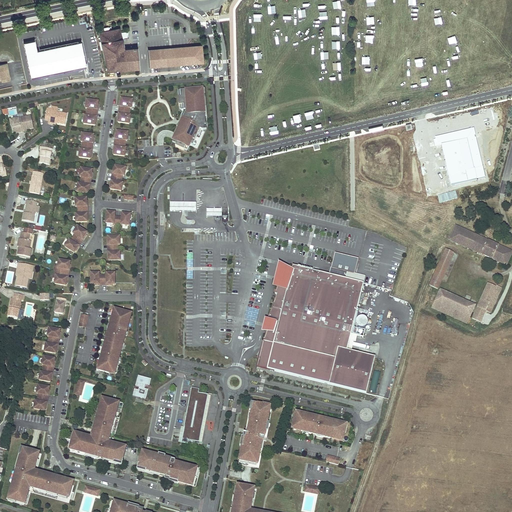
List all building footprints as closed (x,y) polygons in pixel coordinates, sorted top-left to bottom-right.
[(133,49),(124,50),(120,30),(101,33),(110,70),(141,69),(140,53),(138,53),(137,49),(133,49)] [(86,65),(80,40),(37,50),(35,40),(24,42),(30,76),(86,65)] [(149,51),(151,67),(203,63),(202,47),(192,48),(149,51)] [(9,77),(6,64),(0,64),(0,79),(2,79),(9,77)] [(203,90),(180,91),(181,98),(178,98),(179,106),(180,106),(184,106),(184,111),(186,111),(187,114),(185,114),(182,121),(184,122),(181,128),(179,127),(178,128),(173,140),(174,140),(178,142),(177,145),(176,147),(184,151),(184,150),(186,147),(189,148),(190,144),(192,140),(195,141),(198,134),(200,130),(201,130),(203,126),(206,126),(205,118),(204,108),(203,99),(204,99),(203,90)] [(131,108),(132,100),(121,99),(120,107),(121,107),(121,111),(129,112),(130,108),(131,108)] [(97,110),(98,102),(87,100),(86,108),(87,109),(87,112),(95,113),(95,110),(97,110)] [(65,125),(67,114),(57,112),(58,108),(52,107),(51,109),(47,108),(45,120),(49,121),(48,122),(54,123),(65,125)] [(129,124),(130,116),(129,116),(129,112),(121,111),(120,115),(119,115),(118,122),(129,124)] [(184,111),(183,111),(183,112),(177,127),(178,128),(179,127),(181,128),(184,122),(182,121),(185,114),(187,114),(186,111),(184,111)] [(95,125),(96,118),(94,117),(95,113),(87,112),(86,116),(85,116),(83,124),(95,125)] [(22,132),(19,118),(18,115),(13,117),(14,120),(10,121),(12,132),(16,132),(18,131),(18,133),(22,132)] [(34,128),(31,116),(19,118),(22,132),(25,132),(25,130),(27,130),(34,128)] [(474,129),(435,138),(437,146),(441,145),(451,187),(486,178),(474,129)] [(127,141),(128,133),(117,131),(116,139),(117,140),(116,143),(125,145),(125,141),(127,141)] [(92,143),(93,136),(82,134),(81,142),(83,142),(82,146),(90,147),(91,143),(92,143)] [(124,156),(126,149),(124,148),(125,145),(116,143),(116,147),(114,147),(113,155),(124,156)] [(90,159),(91,151),(90,151),(90,147),(82,146),(82,150),(80,150),(79,157),(90,159)] [(51,158),(53,149),(40,147),(40,151),(42,151),(41,157),(40,163),(50,165),(51,158)] [(125,176),(126,168),(115,166),(113,174),(115,174),(114,178),(122,180),(123,176),(125,176)] [(91,179),(92,171),(81,169),(79,176),(81,177),(80,180),(89,182),(89,178),(91,179)] [(39,194),(43,173),(34,172),(30,192),(39,194)] [(122,191),(123,183),(122,183),(122,180),(114,178),(113,182),(112,181),(110,189),(122,191)] [(88,194),(89,186),(88,186),(89,182),(80,180),(80,184),(78,184),(77,192),(88,194)] [(87,207),(87,199),(75,199),(75,207),(77,207),(77,210),(85,210),(85,207),(87,207)] [(33,222),(35,212),(37,206),(37,203),(27,201),(26,205),(27,205),(25,213),(24,213),(23,220),(33,222)] [(196,212),(196,203),(170,203),(170,212),(196,212)] [(87,222),(87,214),(86,214),(85,210),(77,210),(77,215),(75,215),(76,223),(87,222)] [(117,225),(118,217),(115,217),(115,213),(107,212),(106,223),(114,224),(114,225),(117,225)] [(129,226),(130,215),(123,214),(122,217),(118,217),(117,225),(121,226),(121,225),(129,226)] [(83,240),(87,233),(77,227),(73,234),(74,234),(72,237),(79,242),(81,239),(83,240)] [(511,252),(456,227),(450,240),(506,265),(511,252)] [(28,244),(29,241),(30,234),(32,235),(33,230),(25,228),(24,233),(21,232),(20,239),(19,239),(18,247),(19,247),(18,255),(30,257),(32,249),(30,249),(30,244),(28,244)] [(74,253),(78,246),(77,245),(79,242),(72,237),(70,241),(69,240),(65,247),(74,253)] [(110,249),(118,249),(118,245),(120,245),(120,237),(108,237),(109,245),(110,245),(110,249)] [(120,261),(120,253),(119,253),(118,249),(110,249),(110,253),(109,253),(109,261),(120,261)] [(446,249),(429,286),(437,289),(454,253),(446,249)] [(335,253),(331,268),(348,272),(348,273),(354,274),(358,259),(335,253)] [(69,270),(70,262),(59,260),(57,269),(59,269),(58,272),(66,274),(67,270),(69,270)] [(29,279),(30,271),(32,271),(33,266),(21,264),(20,269),(19,269),(18,276),(16,286),(27,288),(29,279)] [(353,327),(364,283),(346,279),(348,273),(348,272),(331,268),(329,275),(293,266),(292,270),(290,276),(284,274),(283,281),(280,280),(275,293),(277,294),(267,321),(271,323),(269,329),(268,329),(263,341),(257,367),(366,394),(375,357),(347,350),(351,334),(356,335),(358,328),(353,327)] [(284,274),(290,276),(292,270),(282,268),(279,280),(280,280),(283,281),(284,274)] [(66,286),(67,278),(66,277),(66,274),(58,272),(57,276),(56,276),(54,284),(66,286)] [(103,283),(103,275),(99,275),(99,273),(91,273),(91,284),(99,284),(99,283),(103,283)] [(114,285),(115,273),(107,273),(107,275),(103,275),(103,283),(107,283),(107,285),(114,285)] [(488,283),(472,319),(480,322),(484,313),(489,315),(501,288),(496,286),(496,287),(488,283)] [(467,325),(470,318),(475,306),(441,291),(432,309),(467,325)] [(20,309),(21,301),(23,301),(24,296),(14,294),(13,299),(12,298),(10,306),(11,306),(11,308),(10,308),(8,317),(18,318),(20,309)] [(63,314),(66,299),(58,298),(55,313),(63,314)] [(101,364),(99,370),(109,373),(110,371),(114,373),(117,364),(119,359),(118,358),(118,356),(120,357),(123,344),(122,344),(122,342),(123,343),(125,336),(124,336),(125,332),(126,332),(128,326),(127,325),(130,315),(124,313),(124,312),(116,310),(114,315),(115,316),(115,318),(113,318),(112,318),(110,325),(111,326),(111,328),(109,327),(108,333),(109,333),(107,340),(106,340),(103,351),(104,352),(104,353),(102,353),(99,364),(101,364)] [(394,333),(398,319),(381,314),(377,329),(394,333)] [(86,325),(88,316),(82,315),(80,324),(86,325)] [(58,339),(60,330),(49,328),(47,337),(49,337),(48,340),(56,342),(57,338),(58,339)] [(56,354),(57,345),(56,345),(56,342),(48,340),(47,344),(46,344),(44,351),(56,354)] [(53,367),(55,359),(43,357),(42,365),(43,365),(43,369),(51,370),(52,367),(53,367)] [(50,382),(52,374),(50,374),(51,370),(43,369),(42,373),(40,372),(39,380),(50,382)] [(144,389),(145,385),(149,386),(151,379),(144,377),(143,379),(138,378),(135,386),(139,387),(139,390),(135,389),(133,396),(136,397),(137,393),(140,394),(139,397),(144,399),(145,395),(147,396),(148,390),(144,389)] [(83,386),(84,382),(79,381),(76,393),(81,395),(82,390),(79,389),(80,385),(83,386)] [(48,396),(49,388),(38,386),(37,394),(38,394),(37,397),(46,399),(46,395),(48,396)] [(192,388),(190,398),(193,399),(193,396),(197,397),(198,393),(199,393),(199,389),(192,388)] [(188,440),(199,442),(208,395),(199,393),(198,393),(197,397),(193,396),(193,399),(190,398),(189,398),(184,428),(182,443),(188,444),(188,440)] [(46,403),(45,403),(46,399),(37,397),(37,401),(35,401),(34,409),(45,411),(46,403)] [(94,436),(93,440),(90,439),(90,438),(75,434),(71,450),(98,457),(98,459),(101,460),(102,458),(115,462),(115,461),(122,462),(126,448),(110,443),(109,445),(106,444),(107,440),(108,439),(109,439),(118,403),(109,401),(108,405),(105,404),(101,403),(96,422),(94,422),(93,426),(95,426),(92,436),(94,436)] [(254,411),(255,404),(258,405),(258,404),(251,402),(250,410),(252,411),(254,411)] [(249,426),(248,433),(246,432),(246,436),(245,436),(244,436),(240,461),(257,464),(261,440),(262,437),(264,437),(270,407),(258,405),(255,404),(254,411),(252,411),(252,414),(251,414),(250,419),(251,420),(250,423),(248,422),(247,426),(249,426)] [(302,415),(296,413),(293,424),(294,424),(293,429),(301,431),(301,432),(306,433),(307,431),(309,432),(309,433),(321,436),(321,435),(323,435),(323,437),(331,439),(331,438),(342,440),(343,434),(345,434),(347,426),(341,424),(341,425),(338,425),(339,424),(339,422),(331,420),(331,422),(328,421),(329,420),(323,418),(323,420),(320,419),(320,418),(315,416),(315,418),(313,417),(313,416),(302,413),(302,415)] [(27,490),(28,486),(33,487),(33,488),(68,498),(71,489),(67,488),(69,481),(50,476),(51,474),(47,473),(46,475),(37,472),(36,473),(32,472),(33,469),(34,470),(34,469),(39,454),(24,449),(22,456),(21,456),(17,469),(16,468),(15,472),(16,472),(9,499),(24,504),(29,490),(27,490)] [(22,456),(24,449),(21,449),(15,468),(16,468),(17,469),(21,456),(22,456)] [(192,486),(197,469),(175,463),(175,461),(165,458),(158,456),(143,452),(139,467),(146,469),(146,470),(157,473),(156,475),(160,476),(160,474),(167,476),(167,478),(170,479),(170,480),(192,486)] [(335,464),(336,460),(334,459),(335,458),(328,456),(327,462),(335,464)] [(157,473),(146,470),(146,469),(139,467),(138,470),(156,475),(157,473)] [(265,511),(262,511),(257,511),(254,511),(249,511),(250,509),(254,491),(253,490),(253,488),(242,486),(242,487),(240,487),(239,493),(237,493),(233,511),(265,511)] [(88,493),(89,490),(93,491),(93,494),(97,496),(99,491),(86,487),(85,492),(88,493)] [(141,511),(142,511),(138,510),(139,509),(115,502),(111,511),(141,511)]
